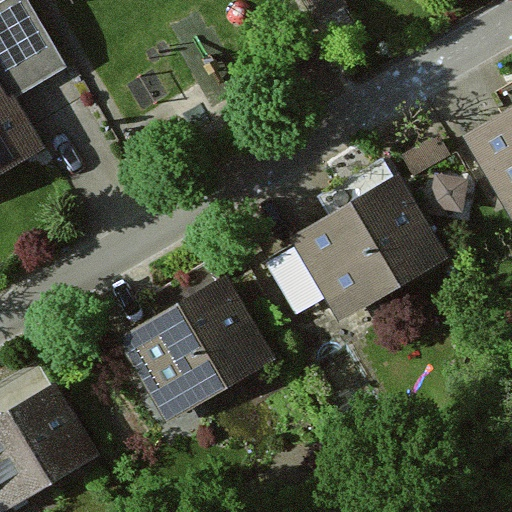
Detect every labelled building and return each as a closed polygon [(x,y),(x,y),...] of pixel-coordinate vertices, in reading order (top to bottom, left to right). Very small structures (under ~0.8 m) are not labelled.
[(72,67),(32,0),(10,0),(0,6),(0,173),(52,143),(24,94),(72,67)] [(511,107),(468,135),(511,205),(511,107)] [(453,251),(401,171),(296,239),(347,318),(453,251)] [(281,358),(232,273),(119,338),(168,424),(281,358)] [(0,511),(1,511),(105,454),(65,383),(51,390),(38,368),(0,389),(0,511)]
